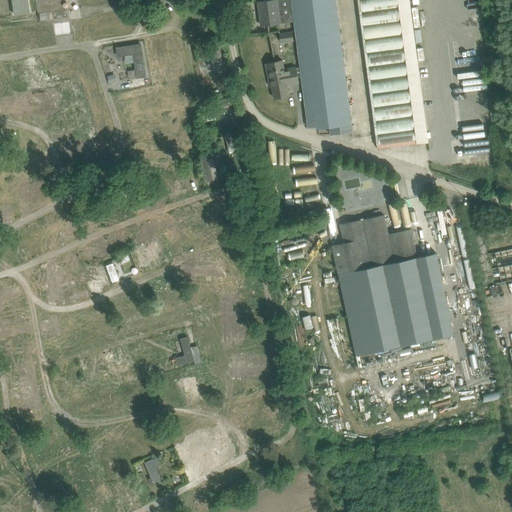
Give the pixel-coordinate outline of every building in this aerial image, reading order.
[(11,0),(14,14),(29,12),(27,0),(11,0)] [(261,25),(294,21),(291,0),(268,0),(258,1),(261,25)] [(300,68),(302,78),(308,127),(316,126),(316,128),(330,126),(331,135),(352,132),(350,121),(334,0),(291,0),(294,21),(300,68)] [(358,0),(376,138),(378,148),(428,142),(409,0),(358,0)] [(279,33),(280,43),(294,41),(292,31),(279,33)] [(117,45),(118,56),(135,53),(138,76),(147,74),(142,42),(117,45)] [(213,46),(204,48),(205,55),(207,55),(209,67),(223,64),(220,48),(214,50),(213,46)] [(177,51),(154,58),(157,69),(150,71),(152,79),(183,71),(177,51)] [(29,61),(14,64),(19,89),(28,87),(25,76),(32,74),(29,61)] [(298,78),(302,78),(300,68),(296,69),(296,68),(284,70),(283,61),(276,62),(266,64),(269,80),(271,80),(275,99),(289,96),(287,85),(299,83),(298,78)] [(115,82),(113,75),(107,76),(109,84),(115,82)] [(44,90),(44,108),(59,108),(59,90),(44,90)] [(43,104),(43,91),(28,92),(29,104),(43,104)] [(231,98),(211,102),(212,108),(232,104),(231,98)] [(206,115),(207,121),(226,118),(225,112),(206,115)] [(237,132),(225,135),(229,153),(241,151),(237,132)] [(211,142),(202,144),(203,151),(213,149),(211,142)] [(489,152),(467,152),(467,154),(468,155),(468,160),(489,160),(489,152)] [(208,154),(198,156),(199,162),(201,161),(206,181),(208,181),(218,178),(213,158),(209,159),(208,154)] [(13,179),(4,197),(17,204),(27,186),(13,179)] [(285,187),(278,189),(284,212),(291,211),(285,187)] [(47,188),(28,208),(39,219),(58,199),(47,188)] [(214,208),(200,232),(213,240),(228,216),(214,208)] [(171,211),(171,239),(186,239),(186,211),(171,211)] [(332,245),(334,255),(356,355),(454,334),(436,253),(417,257),(411,229),(388,234),(384,215),(364,219),(365,220),(360,221),(360,220),(340,224),(344,243),(332,245)] [(157,217),(141,218),(144,246),(160,244),(157,217)] [(66,223),(40,233),(45,248),(71,238),(66,223)] [(101,225),(86,229),(93,256),(108,252),(101,225)] [(128,225),(113,229),(120,256),(136,252),(128,225)] [(281,240),(286,261),(300,258),(298,249),(308,247),(306,234),(281,240)] [(226,244),(205,262),(215,274),(236,256),(226,244)] [(511,248),(488,254),(491,264),(495,284),(511,280),(511,248)] [(67,257),(59,270),(77,281),(85,268),(67,257)] [(34,258),(21,267),(32,284),(45,276),(34,258)] [(113,263),(106,265),(112,282),(119,279),(113,263)] [(0,272),(0,293),(13,294),(13,273),(0,272)] [(240,276),(217,284),(222,298),(225,298),(245,291),(240,276)] [(56,281),(48,294),(66,305),(74,291),(56,281)] [(38,301),(29,313),(45,326),(54,314),(38,301)] [(170,305),(152,316),(160,329),(178,318),(170,305)] [(223,308),(223,324),(247,324),(247,308),(223,308)] [(308,327),(317,327),(316,314),(308,315),(308,327)] [(141,320),(129,329),(141,346),(153,337),(141,320)] [(92,321),(81,332),(96,346),(106,335),(92,321)] [(187,323),(170,336),(179,348),(196,336),(187,323)] [(73,332),(57,345),(67,357),(83,344),(73,332)] [(226,336),(214,345),(226,361),(238,353),(226,336)] [(118,339),(107,350),(122,364),(133,353),(118,339)] [(202,346),(186,358),(195,370),(211,358),(202,346)] [(90,353),(74,373),(86,383),(102,363),(90,353)] [(215,367),(195,380),(204,393),(224,380),(215,367)] [(16,368),(0,375),(0,392),(0,393),(23,382),(16,368)] [(112,370),(95,389),(107,400),(124,381),(112,370)] [(60,402),(68,400),(62,378),(54,380),(60,402)] [(499,389),(481,395),(483,402),(501,396),(499,389)] [(25,392),(8,411),(20,422),(37,403),(25,392)] [(136,395),(115,406),(122,420),(143,409),(136,395)] [(215,402),(209,416),(229,423),(234,409),(215,402)] [(137,424),(123,431),(135,455),(149,447),(137,424)] [(57,428),(44,451),(58,459),(71,436),(57,428)] [(201,429),(187,436),(196,455),(210,448),(201,429)] [(178,444),(155,457),(163,471),(186,458),(178,444)] [(98,451),(75,456),(79,471),(102,466),(98,451)] [(151,459),(144,462),(155,486),(162,482),(151,459)] [(105,474),(87,477),(89,492),(107,489),(105,474)] [(22,479),(19,505),(35,507),(38,481),(22,479)] [(189,489),(182,492),(192,511),(197,511),(200,511),(189,489)] [(192,511),(182,492),(176,496),(184,511),(192,511)]
